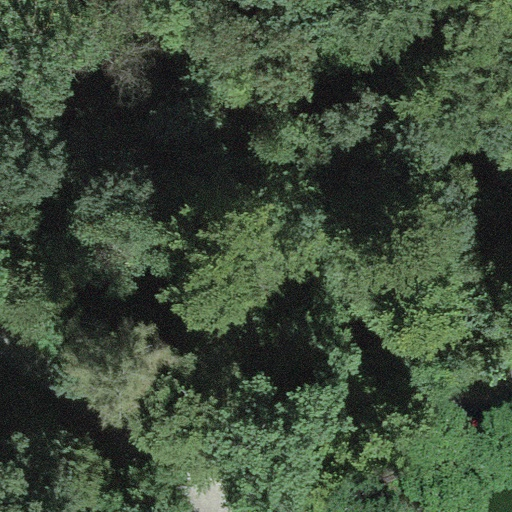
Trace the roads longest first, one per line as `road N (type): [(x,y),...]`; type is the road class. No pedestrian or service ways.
road 1 (track): [(511,368),(237,493)]
road 2 (track): [(0,323),(191,470),(237,493)]
